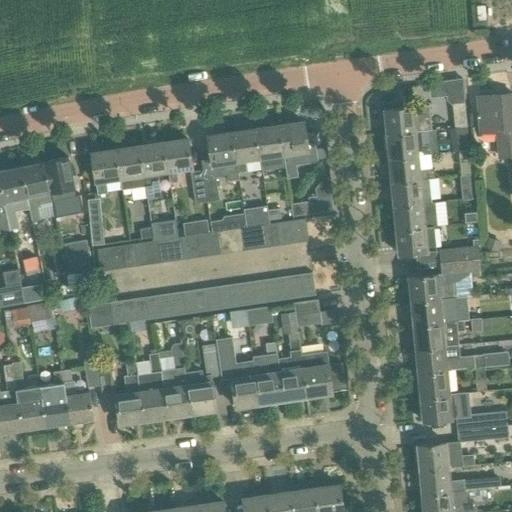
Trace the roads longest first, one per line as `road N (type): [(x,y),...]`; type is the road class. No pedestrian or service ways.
road 1 (residential): [(0,484),(381,432)]
road 2 (residential): [(0,135),(339,76)]
road 3 (unclassified): [(107,281),(359,250)]
road 4 (residential): [(381,432),(359,250)]
road 5 (residential): [(359,250),(339,76)]
road 6 (residential): [(339,76),(511,52)]
